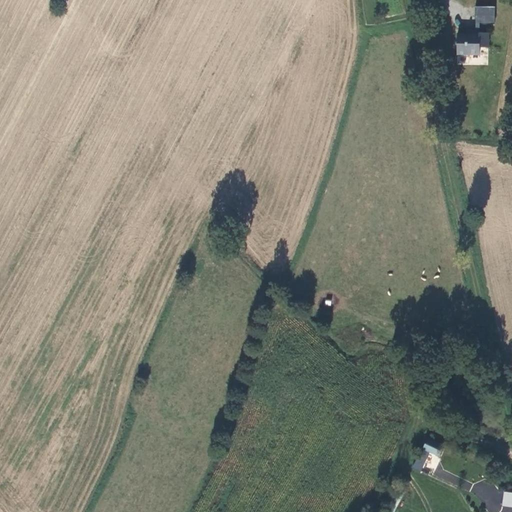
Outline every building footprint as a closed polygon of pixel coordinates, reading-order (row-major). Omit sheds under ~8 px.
[(492,7),(472,7),(472,15),(492,15),(492,7)] [(492,15),(472,15),(472,29),(465,29),(465,34),(475,34),(475,33),(476,33),(476,24),(492,24),(492,15)] [(465,34),(454,34),(454,55),(476,55),(476,47),(485,47),(485,33),(476,33),(475,33),(475,34),(465,34)] [(427,435),(420,448),(434,455),(441,443),(427,435)] [(511,492),(503,492),(502,506),(511,507),(511,492)]
